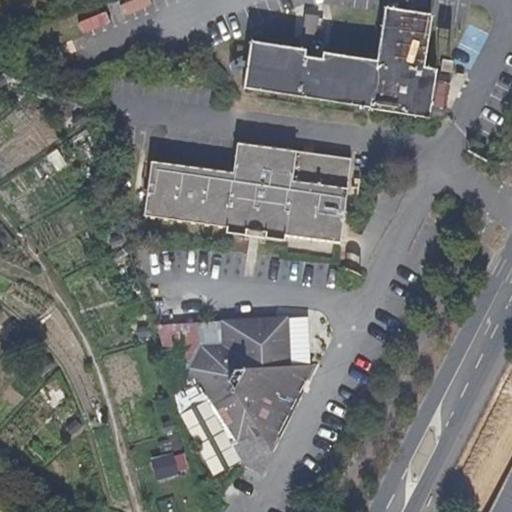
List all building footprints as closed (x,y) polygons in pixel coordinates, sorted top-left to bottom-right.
[(425,115),(433,66),(421,64),(429,11),(382,3),(378,26),(376,42),(374,56),(362,54),(346,52),(332,50),(320,48),(319,54),(301,52),(302,44),(283,41),(263,38),(247,36),(246,38),(243,57),(239,83),(270,89),(305,94),(339,100),(364,104),(364,105),(385,109),(425,115)] [(440,118),(448,68),(433,66),(425,115),(440,118)] [(340,215),(349,156),(318,152),(273,145),(234,140),(230,169),(185,162),(148,157),(145,175),(140,212),(173,216),(222,224),(221,229),(241,232),(242,226),(261,229),(261,235),(281,238),(281,232),(294,234),(336,240),(340,215)] [(266,363),(285,318),(258,319),(221,320),(222,345),(200,347),(189,368),(207,397),(235,441),(243,420),(255,421),(276,370),(266,363)] [(264,429),(288,372),(266,363),(276,370),(255,421),(243,420),(264,429)] [(187,472),(180,452),(150,463),(157,483),(187,472)] [(511,511),(511,462),(504,478),(485,511),(511,511)]
